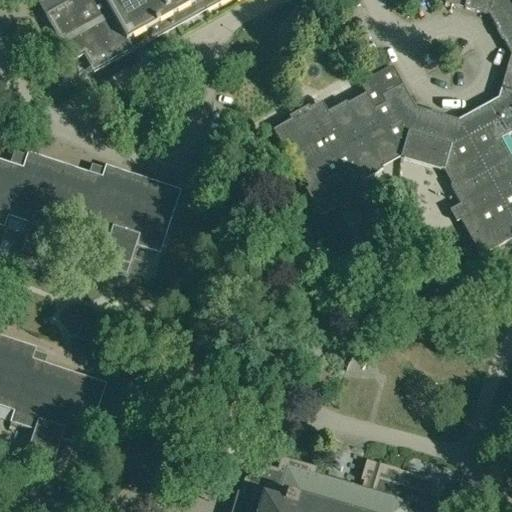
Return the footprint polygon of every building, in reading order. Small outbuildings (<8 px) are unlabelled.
[(39,0),(48,14),(43,16),(70,64),(83,57),(93,75),(228,0),(39,0)] [(511,0),(442,0),(444,4),(488,16),(496,31),(500,29),(505,39),(501,41),(510,56),(497,100),(511,111),(511,0)] [(443,172),(450,167),(475,154),(501,140),(511,133),(511,111),(497,100),(457,121),(441,117),(439,121),(429,118),(430,114),(414,109),(391,68),(367,62),(360,87),(368,102),(381,126),(396,152),(399,159),(443,172)] [(287,160),(290,158),(298,172),(381,126),(368,102),(350,112),(345,103),(315,120),(308,107),(288,118),(290,121),(272,132),(287,160)] [(396,152),(381,126),(298,172),(309,191),(306,193),(319,218),(337,208),(339,211),(359,200),(352,187),(382,171),(378,162),(396,152)] [(511,160),(501,140),(475,154),(511,220),(511,160)] [(81,243),(84,231),(101,179),(27,154),(22,169),(7,218),(28,225),(18,255),(48,265),(58,235),(81,243)] [(459,221),(479,258),(511,239),(511,220),(475,154),(450,167),(458,182),(449,187),(466,218),(459,221)] [(0,228),(3,230),(7,218),(22,169),(0,162),(0,228)] [(105,167),(101,179),(84,231),(106,239),(96,269),(126,278),(136,249),(159,256),(180,192),(105,167)] [(231,209),(224,231),(244,237),(251,216),(231,209)] [(102,335),(80,328),(76,340),(98,347),(102,335)] [(0,408),(13,413),(31,361),(35,349),(0,337),(0,408)] [(173,355),(163,381),(185,389),(194,363),(173,355)] [(105,385),(31,361),(13,413),(9,425),(32,432),(22,462),(51,472),(61,442),(84,449),(105,385)] [(446,511),(436,509),(442,491),(438,485),(397,473),(397,475),(382,471),(383,469),(366,464),(361,482),(363,483),(360,492),(311,477),(312,471),(281,462),(277,474),(266,471),(245,482),(243,489),(242,489),(240,495),(244,496),(239,511),(446,511)]
